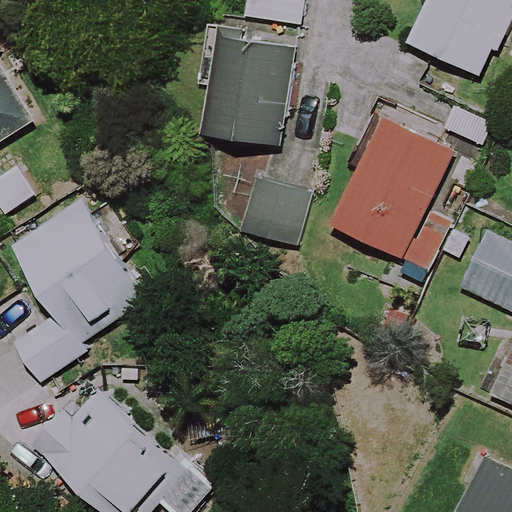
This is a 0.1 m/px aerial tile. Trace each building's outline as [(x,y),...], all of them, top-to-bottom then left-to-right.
[(254,0),(251,24),(307,32),(311,0),(254,0)] [(511,0),(427,0),(407,46),(488,82),(511,27),(511,0)] [(205,138),(290,148),(304,36),(206,25),(198,91),(210,93),(205,138)] [(0,149),(40,124),(0,59),(0,149)] [(493,119),(452,109),(445,136),(485,147),(493,119)] [(443,182),(472,196),(481,175),(452,162),(458,149),(388,117),(337,229),(407,261),(452,282),(473,236),(457,228),(428,215),(443,182)] [(39,199),(20,168),(0,180),(0,205),(7,218),(39,199)] [(301,247),(314,193),(256,180),(243,233),(301,247)] [(15,348),(43,391),(97,356),(90,344),(156,301),(87,195),(10,245),(59,319),(15,348)] [(511,242),(491,232),(463,291),(511,314),(511,242)] [(511,354),(494,400),(511,406),(511,354)] [(94,379),(30,449),(98,511),(156,511),(160,508),(163,511),(205,511),(222,494),(94,379)] [(511,511),(511,483),(484,471),(465,511),(511,511)]
